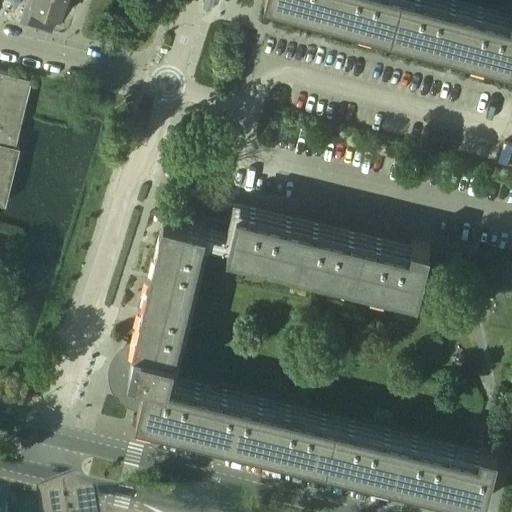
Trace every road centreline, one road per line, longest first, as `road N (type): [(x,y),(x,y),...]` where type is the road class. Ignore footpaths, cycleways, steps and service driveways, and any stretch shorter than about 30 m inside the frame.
road 1 (residential): [(165,82),(52,437)]
road 2 (tertiary): [(40,473),(208,511)]
road 3 (residential): [(165,82),(0,37)]
road 4 (tertiary): [(215,480),(52,437)]
road 5 (tertiary): [(342,511),(215,480)]
